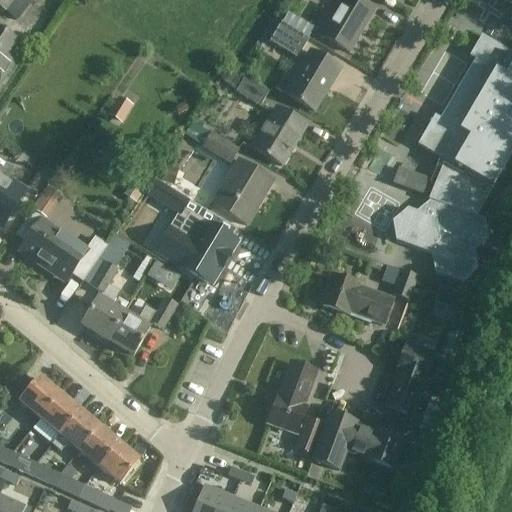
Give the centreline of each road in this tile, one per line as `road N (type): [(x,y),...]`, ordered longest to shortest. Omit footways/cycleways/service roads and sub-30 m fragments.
road 1 (residential): [(183,458),(296,241),(436,0)]
road 2 (residential): [(183,458),(0,303)]
road 3 (track): [(442,511),(511,312)]
